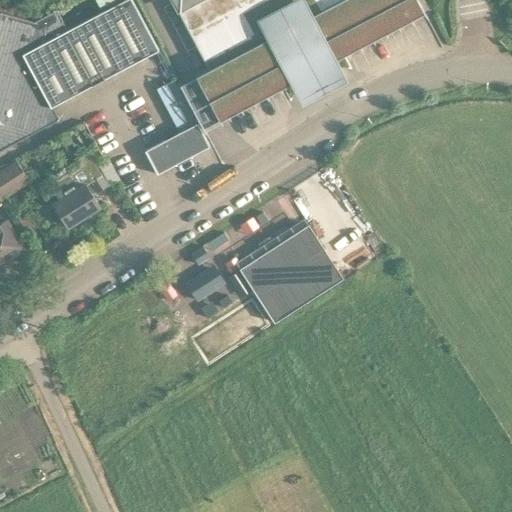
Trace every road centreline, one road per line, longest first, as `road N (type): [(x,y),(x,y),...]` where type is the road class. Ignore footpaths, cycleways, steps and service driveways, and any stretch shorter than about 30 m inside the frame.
road 1 (unclassified): [(17,329),(364,107),(419,84),(478,74)]
road 2 (unknown): [(250,177),(145,0)]
road 3 (unclassified): [(103,511),(17,329)]
road 4 (unknown): [(179,223),(112,105)]
